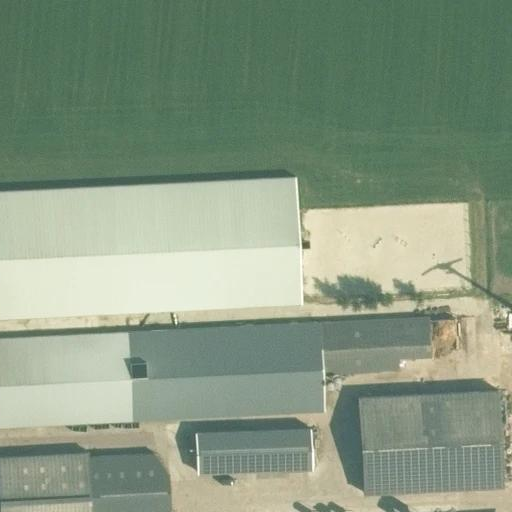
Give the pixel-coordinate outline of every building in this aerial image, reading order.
[(0,318),(301,304),(295,175),(0,189),(0,318)] [(429,318),(0,340),(0,428),(133,421),(317,413),(314,375),(431,369),(429,318)] [(363,493),(502,484),(496,388),(357,397),(363,493)] [(194,433),(196,472),(311,468),(309,428),(194,433)] [(170,511),(168,472),(153,453),(71,457),(71,454),(0,456),(0,511),(170,511)]
